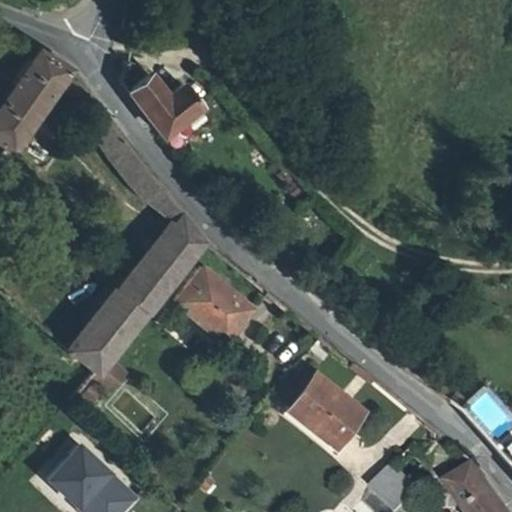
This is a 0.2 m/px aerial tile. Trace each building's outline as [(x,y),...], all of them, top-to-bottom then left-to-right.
[(9,83),(0,95),(0,146),(4,150),(55,86),(71,110),(86,98),(65,72),(35,48),(9,83)] [(0,95),(9,83),(0,75),(0,95)] [(159,136),(198,109),(181,86),(164,98),(148,76),(129,91),(159,136)] [(99,153),(101,156),(120,141),(86,98),(71,110),(99,153)] [(157,187),(120,141),(101,156),(140,201),(157,187)] [(140,201),(166,231),(179,216),(157,187),(140,201)] [(179,216),(65,352),(93,376),(201,242),(179,216)] [(162,315),(191,339),(196,332),(215,348),(248,308),(199,269),(162,315)] [(209,354),(215,348),(196,332),(191,339),(209,354)] [(312,377),(284,412),(332,449),(359,413),(312,377)] [(488,454),(511,486),(511,485),(511,425),(483,386),(454,408),(456,411),(462,407),(481,393),(506,426),(510,432),(488,454)] [(451,406),(457,398),(450,393),(444,401),(451,406)] [(462,407),(456,411),(469,427),(488,454),(510,432),(506,426),(486,441),(462,407)] [(48,485),(78,511),(127,511),(136,503),(77,452),(48,485)] [(506,511),(476,468),(450,484),(468,511),(506,511)] [(375,492),(394,511),(405,511),(422,495),(397,469),(375,492)]
